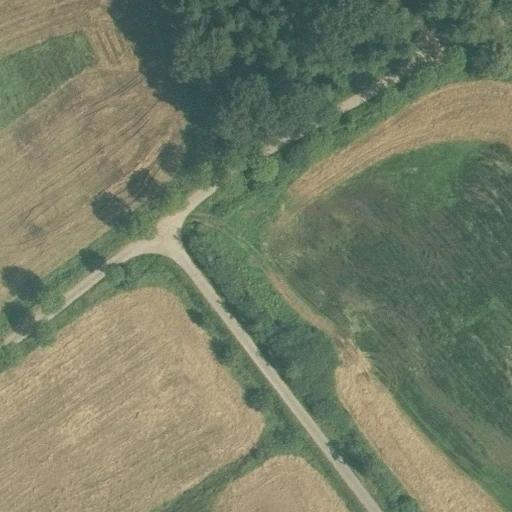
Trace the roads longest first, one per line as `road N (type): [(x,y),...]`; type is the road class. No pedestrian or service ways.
road 1 (unclassified): [(374,511),(157,228)]
road 2 (unclassified): [(157,228),(233,171),(434,57)]
road 3 (unclassified): [(0,345),(157,228)]
